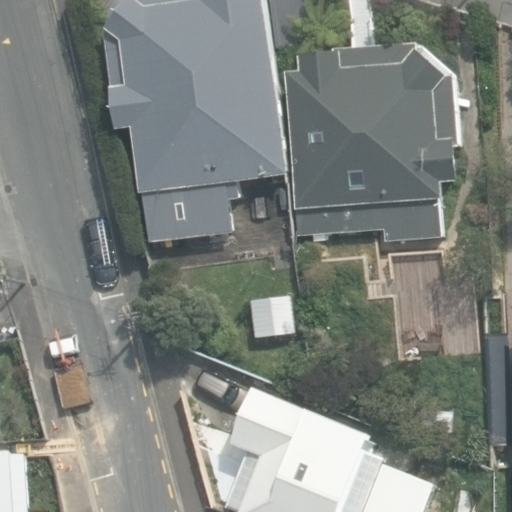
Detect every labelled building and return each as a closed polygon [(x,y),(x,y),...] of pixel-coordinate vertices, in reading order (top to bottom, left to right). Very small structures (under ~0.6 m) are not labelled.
[(137,129),(153,243),(237,234),(233,201),(280,196),(279,178),(293,176),(272,0),(135,0),(111,30),(120,131),(137,129)] [(276,0),(284,48),(321,44),(316,0),(276,0)] [(389,231),(390,243),(446,239),(443,200),(447,200),(447,185),(464,185),(462,149),(465,149),(461,78),(423,47),(303,57),(305,74),(291,75),(302,237),(389,231)] [(253,301),(259,340),(299,335),(293,296),(253,301)] [(410,511),(419,495),(389,483),(394,470),(390,469),(393,463),(373,455),(379,440),(259,391),(236,446),(252,452),(228,511),(231,511),(410,511)] [(455,437),(458,410),(436,407),(433,435),(455,437)] [(36,511),(33,453),(0,454),(0,511),(36,511)]
